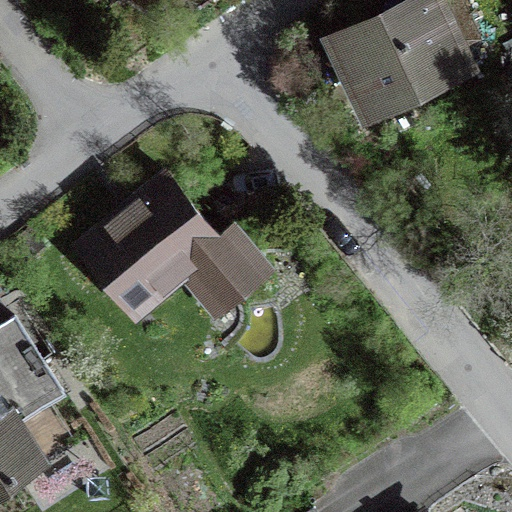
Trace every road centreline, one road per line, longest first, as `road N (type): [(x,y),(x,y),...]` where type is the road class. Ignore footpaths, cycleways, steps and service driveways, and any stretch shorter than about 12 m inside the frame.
road 1 (residential): [(213,50),(511,415)]
road 2 (residential): [(83,130),(213,50)]
road 3 (residential): [(0,25),(83,130)]
